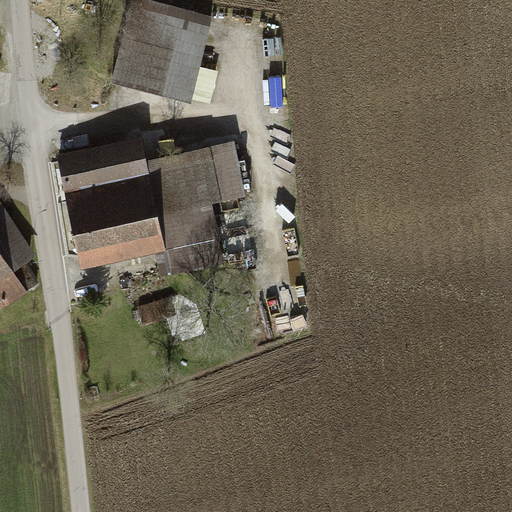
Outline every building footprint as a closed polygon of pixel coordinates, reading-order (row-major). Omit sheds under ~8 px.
[(132,0),(125,0),(104,83),(208,109),(217,73),(199,69),(211,20),(132,0)] [(57,154),(79,268),(151,254),(155,276),(220,263),(218,252),(249,246),(229,144),(143,161),(138,138),(57,154)] [(0,305),(37,282),(28,267),(36,262),(0,206),(0,305)] [(137,305),(141,326),(169,320),(165,300),(137,305)] [(277,302),(277,344),(291,344),(291,302),(277,302)]
